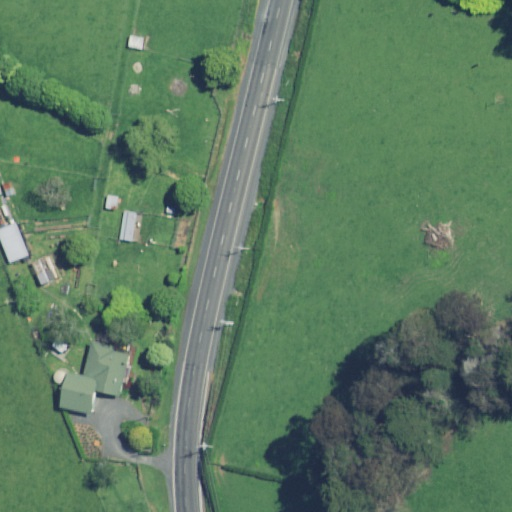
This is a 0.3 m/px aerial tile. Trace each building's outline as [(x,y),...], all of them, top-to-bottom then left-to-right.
[(147,38),(132,36),(130,47),(146,50),(147,38)] [(121,198),(110,196),(107,209),(118,212),(121,198)] [(140,214),(125,212),(121,240),(135,242),(140,214)] [(32,257),(21,224),(1,231),(12,264),(32,257)] [(60,279),(50,258),(35,265),(44,286),(60,279)] [(132,352),(95,343),(86,377),(72,373),(64,407),(95,415),(101,391),(121,396),(132,352)]
